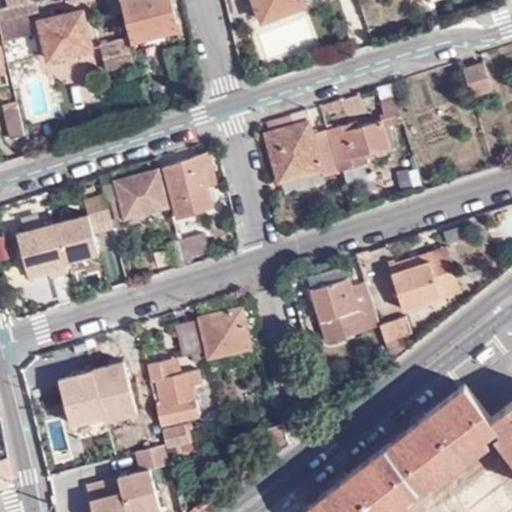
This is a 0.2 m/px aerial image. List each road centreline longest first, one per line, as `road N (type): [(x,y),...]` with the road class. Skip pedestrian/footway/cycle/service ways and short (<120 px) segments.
road 1 (unclassified): [(238,511),(511,297)]
road 2 (residential): [(234,107),(511,18)]
road 3 (residential): [(269,258),(5,342)]
road 4 (residential): [(511,184),(269,258)]
road 5 (residential): [(0,182),(234,107)]
road 6 (residential): [(5,342),(32,498)]
road 7 (residential): [(269,258),(234,107)]
road 8 (residential): [(302,403),(269,258)]
